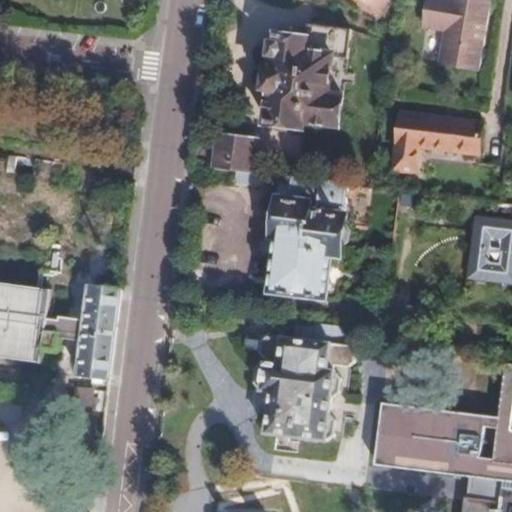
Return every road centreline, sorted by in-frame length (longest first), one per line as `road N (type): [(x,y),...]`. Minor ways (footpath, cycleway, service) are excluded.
road 1 (tertiary): [(120,511),(178,75)]
road 2 (residential): [(178,75),(0,51)]
